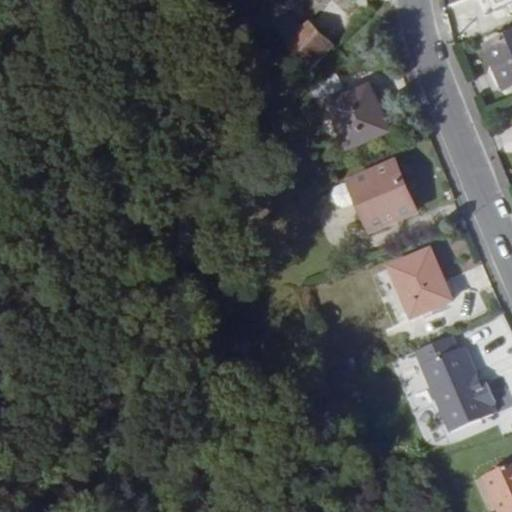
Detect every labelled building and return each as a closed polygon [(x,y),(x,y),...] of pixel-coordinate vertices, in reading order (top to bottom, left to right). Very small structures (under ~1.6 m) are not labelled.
[(294,47),(310,80),(340,50),(315,26),(294,47)] [(511,35),(489,46),(506,88),(511,85),(511,35)] [(390,130),(370,84),(330,101),(350,147),(390,130)] [(410,213),(389,164),(334,189),(331,196),(336,207),(342,208),(356,202),(369,232),(410,213)] [(444,303),(423,252),(385,269),(407,319),(444,303)] [(420,349),(454,429),(495,412),(491,402),(498,400),(489,379),(483,382),(466,343),(459,346),(453,334),(420,349)] [(511,511),(511,459),(476,472),(491,511),(511,511)]
